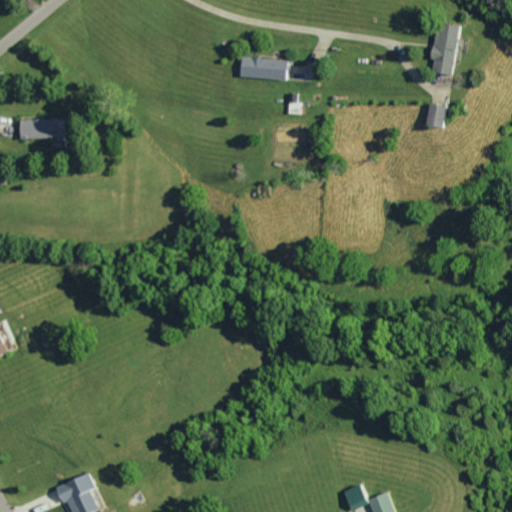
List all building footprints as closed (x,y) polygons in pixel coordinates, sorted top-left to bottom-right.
[(461,74),(465,25),(443,23),(439,72),(461,74)] [(295,59),(249,57),(248,77),(294,79),(295,59)] [(435,126),(452,127),(453,105),(435,104),(435,126)] [(74,137),(73,117),(28,119),(28,138),(74,137)] [(0,356),(18,353),(12,325),(0,327),(0,356)] [(77,511),(102,511),(108,510),(100,490),(105,488),(98,473),(66,487),(77,511)] [(376,499),(369,483),(351,492),(359,507),(376,499)] [(380,511),(404,511),(396,492),(376,501),(380,511)]
